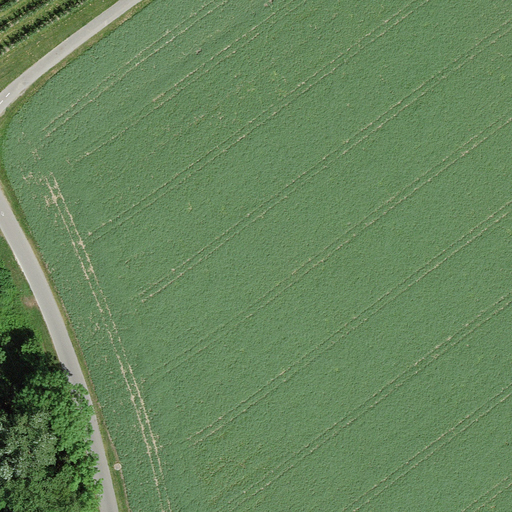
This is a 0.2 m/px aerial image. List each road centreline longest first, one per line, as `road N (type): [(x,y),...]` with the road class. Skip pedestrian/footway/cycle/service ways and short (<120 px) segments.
road 1 (unclassified): [(0,206),(75,373),(111,511)]
road 2 (track): [(130,0),(0,103)]
